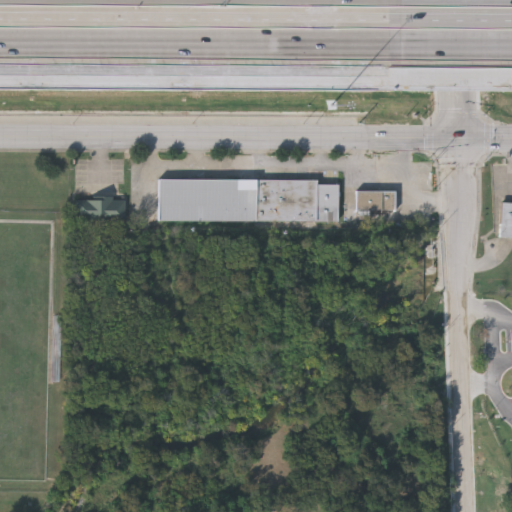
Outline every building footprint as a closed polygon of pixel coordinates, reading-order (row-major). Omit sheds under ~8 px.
[(423,85),(414,85),(414,98),(410,98),(410,90),(406,90),(406,82),(392,82),(392,110),(411,110),(411,102),(423,102),(423,85)] [(339,181),(338,223),(158,222),(158,180),(339,181)] [(395,191),(395,211),(356,211),(356,191),(395,191)] [(125,221),(76,221),(76,196),(125,196),(125,221)] [(511,205),(511,240),(498,240),(499,205),(511,205)]
